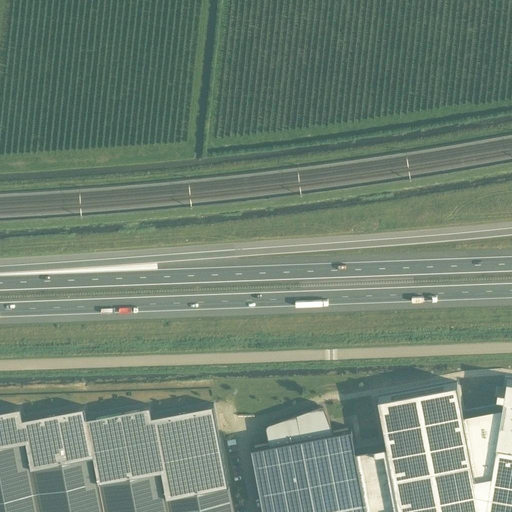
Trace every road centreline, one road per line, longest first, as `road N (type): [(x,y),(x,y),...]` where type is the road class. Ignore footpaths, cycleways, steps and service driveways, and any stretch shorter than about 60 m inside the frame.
road 1 (motorway): [(511,231),(0,275)]
road 2 (unclassified): [(0,369),(511,346)]
road 3 (motorway): [(511,264),(0,283)]
road 4 (motorway): [(0,309),(511,291)]
